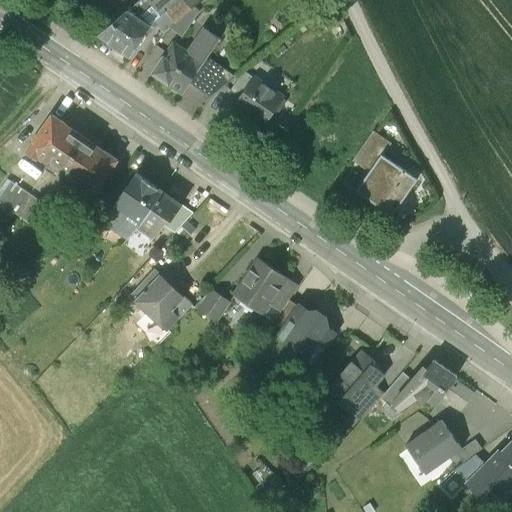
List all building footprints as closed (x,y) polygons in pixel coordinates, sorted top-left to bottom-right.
[(140,0),(98,35),(130,56),(150,26),(136,17),(152,3),(155,6),(161,0),(140,0)] [(183,0),(177,0),(165,10),(165,11),(153,22),(164,33),(170,28),(187,13),(191,9),(183,0)] [(187,13),(170,28),(182,36),(194,18),(187,13)] [(190,54),(174,43),(153,73),(183,93),(190,83),(208,57),(220,39),(206,29),(196,44),(197,45),(190,54)] [(208,57),(190,83),(210,97),(236,77),(208,57)] [(283,99),(254,78),(234,105),(264,126),(283,99)] [(84,138),(64,124),(65,124),(53,115),(27,152),(36,159),(39,156),(61,171),(84,138)] [(373,131),(353,160),(369,172),(381,154),(383,155),(391,143),(373,131)] [(104,152),(84,138),(61,171),(84,187),(82,191),(91,197),(117,160),(105,151),(104,152)] [(383,155),(381,154),(369,172),(356,190),(392,215),(417,179),(383,155)] [(163,191),(137,173),(121,197),(104,222),(117,231),(129,213),(142,222),(163,191)] [(31,194),(11,180),(0,195),(0,201),(17,214),(31,194)] [(111,190),(102,203),(91,213),(104,222),(121,197),(111,190)] [(183,205),(163,191),(142,222),(138,228),(153,239),(158,232),(159,233),(168,220),(170,220),(172,220),(183,205)] [(31,194),(17,214),(36,227),(50,208),(31,194)] [(71,230),(55,242),(64,251),(79,239),(71,230)] [(287,277),(259,258),(234,295),(263,314),(270,303),(287,277)] [(193,305),(155,270),(131,295),(169,330),(193,305)] [(287,277),(270,303),(281,311),(290,299),(299,285),(287,277)] [(231,301),(212,288),(195,306),(218,321),(231,301)] [(290,299),(275,321),(284,328),(300,305),(290,299)] [(284,328),(270,349),(272,359),(285,368),(293,366),(296,361),(298,362),(298,361),(309,369),(335,333),(324,325),(327,322),(326,317),(317,310),(311,311),(311,312),(300,305),(284,328)] [(362,350),(330,388),(331,389),(334,384),(345,394),(339,401),(352,412),(375,385),(384,375),(373,365),(375,362),(362,350)] [(456,375),(434,359),(417,384),(412,380),(389,406),(396,412),(421,395),(435,405),(438,401),(456,375)] [(385,393),(380,398),(389,406),(412,380),(403,372),(385,393)] [(375,385),(352,412),(361,420),(380,398),(385,393),(375,385)] [(445,403),(460,414),(470,400),(455,390),(445,403)] [(396,426),(404,441),(443,420),(436,405),(396,426)] [(442,422),(406,447),(426,476),(462,451),(442,422)] [(511,443),(502,454),(500,452),(486,466),(469,483),(468,484),(480,496),(498,478),(508,489),(511,484),(511,443)] [(474,455),(454,469),(469,483),(486,466),(474,455)]
